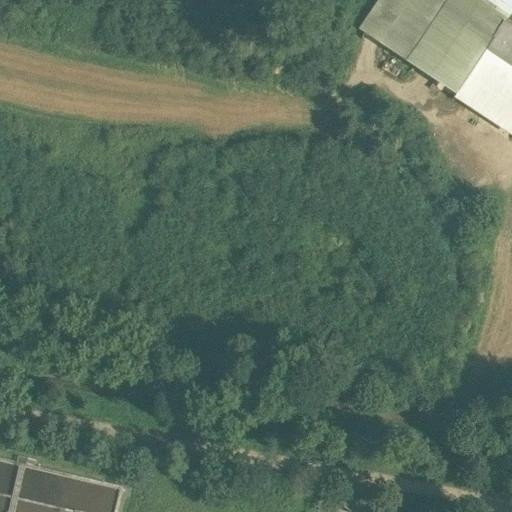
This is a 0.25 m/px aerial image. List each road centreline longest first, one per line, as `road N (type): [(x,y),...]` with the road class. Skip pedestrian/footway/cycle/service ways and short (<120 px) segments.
road 1 (track): [(486,511),(0,416)]
road 2 (track): [(457,435),(0,343)]
road 3 (track): [(511,157),(366,60)]
